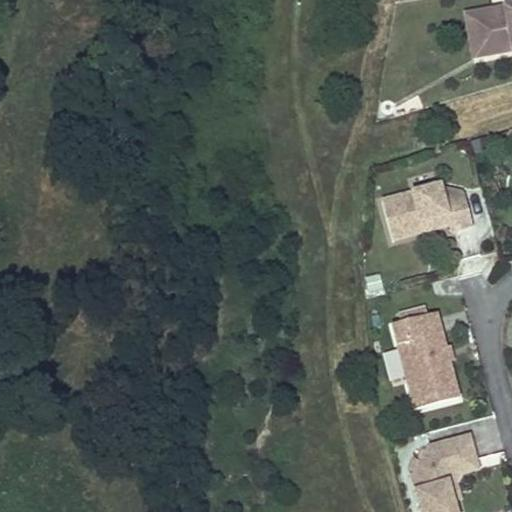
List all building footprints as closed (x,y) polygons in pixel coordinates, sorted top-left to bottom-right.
[(511,3),(508,5),(509,12),(483,16),(490,58),(511,54),(511,3)] [(477,60),(490,58),(483,16),(470,18),(477,60)] [(443,188),(385,203),(395,242),(453,227),(455,233),(475,228),(467,197),(447,202),(443,188)] [(448,351),(439,316),(396,327),(417,411),(460,400),(451,363),(447,364),(445,356),(448,351)] [(475,454),(471,438),(431,448),(413,479),(422,511),(459,511),(455,498),(453,486),(456,459),(475,454)] [(477,464),(475,454),(456,459),(453,486),(455,498),(465,495),(461,479),(462,468),(477,464)]
